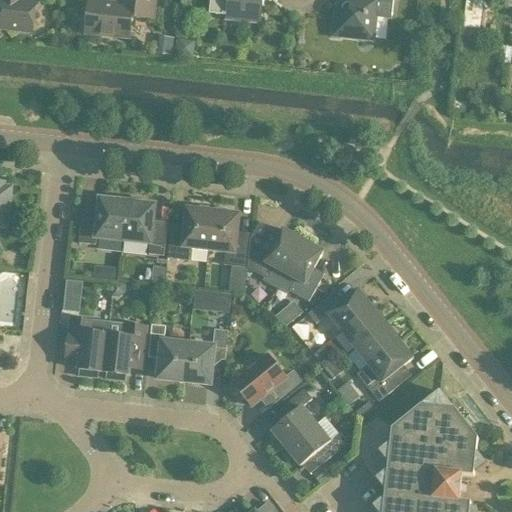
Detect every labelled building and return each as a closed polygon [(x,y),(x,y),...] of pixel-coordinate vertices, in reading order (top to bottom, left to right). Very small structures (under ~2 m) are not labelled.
[(0,0),(0,31),(29,35),(33,4),(21,3),(21,0),(0,0)] [(117,0),(117,6),(89,3),(85,35),(130,40),(132,19),(154,21),(155,0),(117,0)] [(226,17),(225,22),(260,26),(263,0),(260,0),(210,0),(209,15),(226,17)] [(342,8),(342,13),(336,12),(333,38),(373,42),(375,19),(391,21),(393,0),(369,0),(369,1),(357,0),(351,0),(351,5),(346,5),(342,8)] [(464,0),(462,23),(477,24),(479,0),(464,0)] [(11,203),(7,203),(8,190),(1,190),(1,186),(0,185),(0,229),(4,230),(5,217),(9,217),(12,216),(15,213),(15,209),(14,206),(11,203)] [(96,240),(123,243),(127,203),(125,203),(125,201),(124,199),(115,198),(113,199),(113,202),(99,200),(98,211),(94,214),(82,213),(79,245),(96,247),(96,240)] [(130,204),(127,203),(123,243),(150,246),(149,256),(164,258),(167,228),(156,226),(153,223),(155,206),(142,205),(142,203),(140,201),(132,200),(130,201),(130,204)] [(191,250),(208,253),(213,213),(186,210),(184,232),(171,230),(167,260),(190,262),(191,250)] [(240,216),(213,213),(208,253),(225,255),(224,266),(245,269),(249,239),(237,238),(240,216)] [(247,270),(248,270),(268,281),(274,270),(285,276),(304,242),(284,231),(270,255),(250,243),(247,270)] [(323,253),(304,242),(285,276),(295,282),(289,293),(309,304),(320,283),(310,277),(323,253)] [(68,281),(65,311),(82,312),(85,282),(68,281)] [(231,311),(232,291),(196,290),(195,310),(231,311)] [(327,316),(341,334),(372,309),(358,291),(336,309),(328,299),(308,316),(316,326),(327,316)] [(286,325),(304,315),(298,303),(279,312),(286,325)] [(380,314),(378,316),(372,309),(341,334),(354,350),(386,326),(384,324),(385,321),(380,314)] [(97,380),(98,374),(104,374),(108,337),(92,335),(94,323),(71,320),(66,364),(78,366),(78,371),(80,372),(80,378),(97,380)] [(125,383),(125,377),(129,377),(130,371),(143,373),(148,329),(125,326),(123,338),(108,337),(104,374),(108,375),(107,381),(125,383)] [(399,343),(393,335),(395,334),(390,327),(387,327),(386,326),(354,350),(368,367),(399,343)] [(213,349),(188,347),(184,383),(210,386),(212,361),(225,362),(228,333),(215,331),(213,349)] [(413,360),(399,343),(368,367),(374,375),(363,384),(378,404),(399,387),(391,378),(413,360)] [(159,380),(184,383),(188,347),(163,344),(159,380)] [(332,356),(320,365),(326,373),(338,364),(332,356)] [(252,408),(273,390),(281,400),(302,383),(294,373),(286,379),(268,357),(254,369),(252,366),(242,374),(245,377),(234,386),(252,408)] [(338,364),(326,373),(333,381),(337,377),(344,372),(338,364)] [(272,433),(287,451),(316,426),(302,409),(312,401),(305,391),(286,407),(293,416),(272,433)] [(469,511),(471,504),(459,503),(461,477),(474,478),(478,440),(454,410),(438,409),(440,394),(439,393),(437,409),(422,407),(392,431),(383,511),(469,511)] [(325,419),(316,427),(316,426),(287,451),(301,468),(322,451),(329,461),(348,446),(340,436),(339,437),(325,419)]
